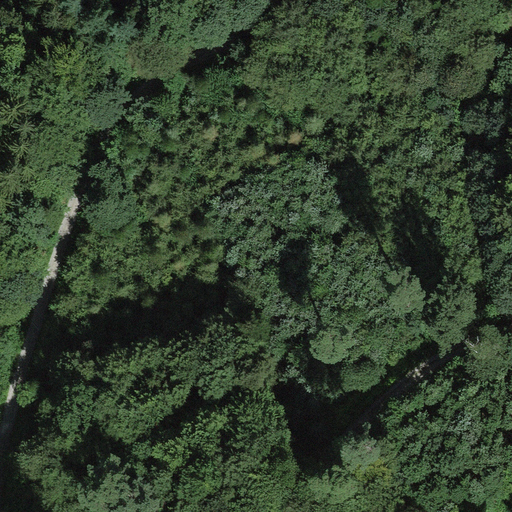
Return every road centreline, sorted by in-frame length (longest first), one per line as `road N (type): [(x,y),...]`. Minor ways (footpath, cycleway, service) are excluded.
road 1 (track): [(321,0),(198,52),(119,105),(58,237),(0,449)]
road 2 (track): [(511,325),(443,353),(396,387),(346,432),(287,511)]
